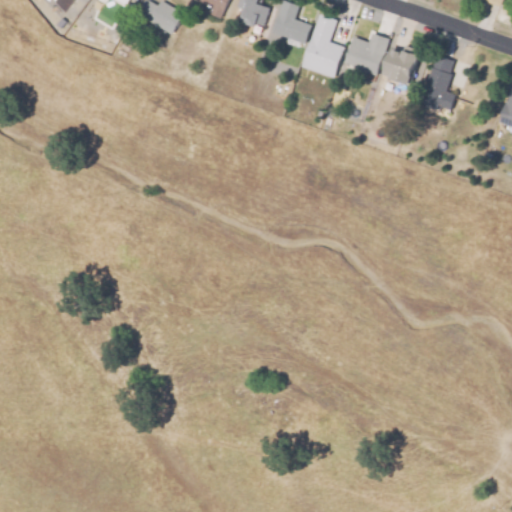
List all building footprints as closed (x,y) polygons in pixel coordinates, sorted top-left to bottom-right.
[(171,34),(136,15),(144,0),(146,0),(158,6),(161,1),(183,13),(171,34)] [(199,1),(199,0),(227,0),(219,20),(210,15),(213,7),(199,1)] [(244,10),(238,8),(240,0),(261,0),(259,6),(269,10),(263,26),(256,23),(254,27),(240,22),(244,10)] [(281,1),(298,7),(293,20),(310,26),(304,45),(270,33),(281,1)] [(319,16),(335,21),(327,43),(343,48),(333,78),(301,67),(311,37),(319,16)] [(375,76),(359,70),(343,64),(353,38),(368,43),(371,34),(388,40),(375,76)] [(401,54),(404,46),(411,49),(410,51),(419,55),(418,58),(427,61),(417,89),(389,79),(391,73),(388,72),(386,77),(381,75),(391,47),(399,50),(398,53),(401,54)] [(450,111),(420,100),(436,57),(455,64),(445,92),(455,96),(450,111)] [(510,89),(511,89),(511,127),(498,122),(510,89)]
